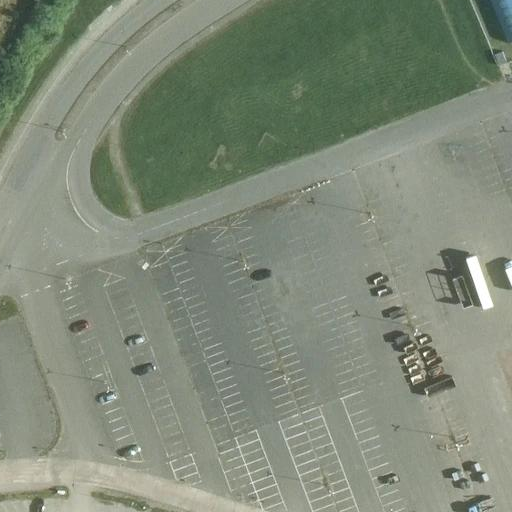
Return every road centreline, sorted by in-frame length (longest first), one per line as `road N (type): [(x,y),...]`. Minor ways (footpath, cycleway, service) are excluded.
road 1 (residential): [(36,178),(146,51),(219,0)]
road 2 (residential): [(224,511),(99,473),(0,474)]
road 3 (residential): [(161,0),(116,35),(74,85),(53,116),(36,178)]
